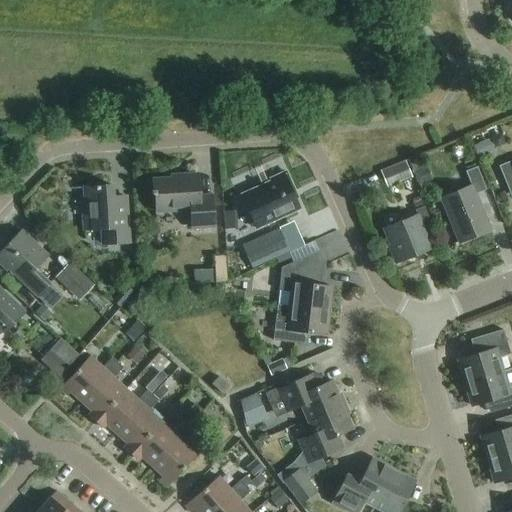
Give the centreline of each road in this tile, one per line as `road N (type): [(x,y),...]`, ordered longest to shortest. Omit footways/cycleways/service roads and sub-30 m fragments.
road 1 (residential): [(0,213),(55,152),(303,137),(381,296)]
road 2 (residential): [(439,433),(417,440),(384,429),(349,330),(353,313),(381,296)]
road 3 (residential): [(136,511),(73,454),(37,453)]
